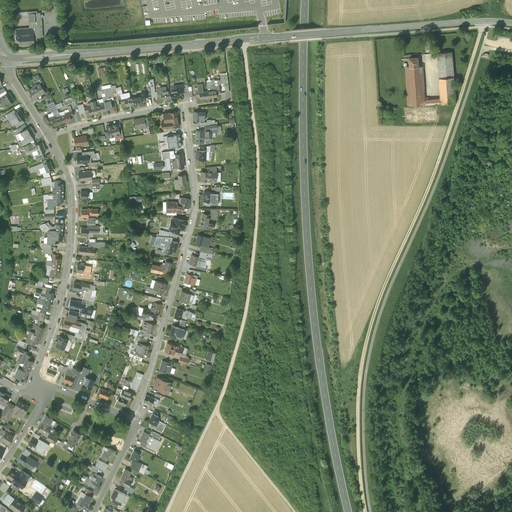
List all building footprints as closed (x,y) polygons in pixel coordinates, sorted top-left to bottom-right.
[(40,18),(40,13),(36,13),(36,11),(28,12),(29,22),(30,22),(31,29),(21,30),(21,36),(33,35),(33,33),(36,33),(36,35),(37,38),(39,38),(39,37),(42,37),(42,29),(41,18),(40,18)] [(33,35),(21,36),(21,30),(21,28),(16,29),(17,41),(19,41),(19,45),(34,43),(34,41),(33,36),(33,35)] [(452,52),(437,53),(439,78),(453,77),(454,77),(452,52)] [(418,58),(410,58),(410,67),(418,67),(418,58)] [(418,67),(410,67),(406,67),(406,78),(419,78),(418,67)] [(229,92),(227,75),(221,76),(222,84),(225,84),(226,93),(229,92)] [(453,77),(439,78),(441,104),(455,103),(453,77)] [(419,78),(406,78),(408,105),(421,105),(420,99),(419,78)] [(206,82),(207,91),(216,90),(215,89),(219,88),(219,90),(220,90),(219,80),(206,82)] [(40,85),(33,89),(33,88),(29,91),(34,99),(44,92),(40,85)] [(110,86),(111,88),(113,97),(118,96),(117,91),(116,88),(115,85),(110,86)] [(165,89),(164,87),(157,88),(158,97),(162,96),(161,93),(165,92),(169,91),(169,88),(165,89)] [(106,97),(106,99),(110,98),(111,97),(113,97),(111,88),(104,89),(105,93),(106,97)] [(9,92),(0,97),(0,104),(2,107),(4,106),(6,106),(6,105),(14,100),(9,92)] [(120,95),(120,96),(120,97),(121,104),(125,103),(125,106),(134,104),(132,98),(130,98),(129,93),(122,95),(120,95)] [(140,96),(132,98),(134,104),(142,103),(141,100),(141,96),(140,96)] [(63,100),(66,105),(71,103),(72,102),(70,97),(63,100)] [(53,101),(48,104),(51,111),(52,111),(53,113),(54,116),(56,116),(56,118),(60,116),(53,101)] [(79,114),(85,112),(84,107),(83,104),(77,105),(79,114)] [(97,106),(96,106),(98,112),(106,110),(104,104),(97,106)] [(64,109),(66,115),(69,114),(70,117),(74,116),(71,106),(64,109)] [(91,107),(88,108),(89,111),(90,115),(98,112),(96,106),(91,107)] [(14,110),(6,115),(13,125),(14,124),(18,121),(14,114),(15,113),(14,110)] [(15,113),(14,114),(18,121),(22,119),(25,118),(20,110),(15,113)] [(176,112),(165,114),(165,122),(166,122),(177,121),(176,112)] [(66,115),(61,116),(63,123),(71,120),(70,117),(69,114),(66,115)] [(56,118),(53,119),(54,122),(55,125),(63,123),(61,116),(56,118)] [(144,118),(133,119),(135,129),(146,127),(145,126),(144,118)] [(18,121),(14,124),(16,128),(24,123),(22,119),(18,121)] [(30,127),(24,130),(26,133),(28,137),(29,138),(32,136),(35,134),(30,127)] [(209,129),(204,129),(205,131),(203,131),(203,132),(196,131),(195,140),(202,140),(202,142),(203,143),(208,143),(208,142),(210,142),(210,137),(209,136),(209,133),(209,129)] [(24,139),(18,142),(20,147),(33,140),(32,136),(29,138),(28,137),(24,139)] [(42,143),(35,146),(39,154),(43,152),(45,151),(42,143)] [(34,146),(28,149),(26,150),(27,154),(34,151),(37,159),(44,156),(43,152),(39,154),(35,146),(34,146)] [(94,151),(82,152),(82,155),(76,156),(77,164),(88,162),(88,157),(90,158),(96,158),(95,153),(94,153),(94,151)] [(183,162),(176,163),(176,159),(170,160),(171,169),(183,167),(183,162)] [(46,171),(43,164),(42,162),(28,168),(30,172),(38,168),(40,173),(43,172),(46,171)] [(50,162),(43,164),(46,171),(46,173),(48,172),(53,170),(50,162)] [(206,172),(201,172),(201,181),(215,181),(215,172),(212,172),(206,172)] [(184,175),(178,176),(178,179),(174,180),(176,189),(184,188),(183,184),(186,183),(184,175)] [(211,192),(204,192),(203,201),(211,202),(210,204),(217,205),(218,193),(218,192),(211,192)] [(60,202),(56,202),(56,193),(52,194),(52,199),(46,199),(47,209),(54,209),(54,206),(60,206),(60,202)] [(178,202),(177,202),(166,202),(166,212),(176,212),(176,210),(182,211),(183,209),(183,207),(180,206),(182,198),(179,198),(178,202)] [(189,200),(182,198),(180,206),(183,207),(186,208),(189,200)] [(210,215),(202,213),(199,227),(207,229),(207,228),(213,229),(214,224),(208,223),(209,219),(210,215)] [(186,221),(173,218),(170,230),(178,232),(179,229),(183,230),(186,221)] [(48,223),(40,225),(41,225),(41,226),(40,226),(41,229),(42,229),(42,230),(43,231),(48,231),(56,231),(56,226),(55,226),(53,228),(52,228),(48,222),(47,222),(48,223)] [(56,231),(48,231),(48,243),(51,243),(54,243),(54,235),(56,235),(56,231)] [(209,238),(197,235),(195,244),(207,247),(209,238)] [(168,237),(156,236),(156,240),(155,240),(154,245),(157,245),(155,253),(164,255),(165,252),(171,254),(172,250),(175,251),(178,243),(172,241),(172,239),(172,237),(168,237)] [(89,242),(88,247),(86,247),(85,255),(94,256),(95,248),(95,242),(89,242)] [(210,254),(200,252),(199,257),(198,260),(201,261),(206,263),(207,260),(211,261),(213,254),(210,254)] [(199,257),(192,255),(189,264),(196,266),(198,260),(199,257)] [(172,263),(166,261),(165,264),(164,267),(163,270),(166,270),(170,271),(172,263)] [(206,263),(201,261),(200,267),(210,270),(211,264),(206,263)] [(160,266),(152,264),(150,271),(161,274),(161,273),(165,274),(166,270),(163,270),(164,267),(160,266)] [(184,282),(191,284),(195,285),(197,277),(194,276),(187,274),(184,282)] [(156,281),(153,289),(147,287),(146,291),(160,295),(161,291),(157,290),(160,282),(156,281)] [(89,284),(81,283),(80,284),(74,282),(73,290),(79,291),(80,288),(82,289),(81,290),(84,290),(83,295),(92,297),(93,290),(88,289),(89,284)] [(166,284),(160,282),(157,290),(161,291),(164,292),(166,284)] [(189,293),(182,291),(179,300),(191,303),(194,295),(189,293)] [(50,293),(47,292),(46,296),(45,300),(52,302),(54,294),(50,293)] [(52,302),(45,300),(44,305),(43,309),(46,309),(49,310),(52,302)] [(76,302),(70,300),(68,308),(75,309),(75,307),(77,302),(76,302)] [(82,302),(76,301),(76,302),(77,302),(75,307),(80,308),(79,313),(78,313),(77,315),(90,318),(92,310),(84,308),(85,303),(82,302)] [(154,302),(153,305),(152,304),(150,310),(143,308),(142,313),(150,316),(157,317),(160,304),(154,302)] [(192,313),(186,310),(185,311),(185,312),(183,312),(184,311),(176,309),(174,318),(181,320),(182,317),(183,318),(185,317),(190,319),(192,313)] [(71,321),(65,319),(63,327),(69,328),(70,326),(71,321)] [(76,321),(71,320),(71,321),(70,326),(79,329),(81,323),(76,321)] [(145,322),(144,322),(143,322),(142,327),(143,327),(142,329),(140,329),(139,333),(148,336),(149,336),(150,332),(152,333),(155,324),(152,324),(145,322)] [(41,327),(38,326),(36,329),(35,333),(41,336),(44,328),(41,327)] [(179,328),(172,326),(169,335),(178,337),(179,337),(179,338),(182,339),(184,330),(179,328)] [(35,333),(30,331),(27,340),(28,340),(27,343),(28,344),(33,346),(35,342),(32,341),(35,333)] [(88,334),(83,332),(82,335),(75,333),(74,336),(86,341),(88,334)] [(35,333),(32,341),(35,342),(38,344),(41,336),(35,333)] [(67,340),(59,336),(56,346),(59,348),(64,349),(67,340)] [(142,344),(138,343),(134,355),(143,357),(144,353),(140,352),(142,344)] [(179,347),(167,343),(164,352),(171,354),(172,355),(173,355),(174,355),(180,356),(181,356),(182,355),(182,354),(181,353),(182,350),(183,347),(182,347),(182,346),(179,345),(179,347)] [(149,346),(142,344),(140,352),(144,353),(146,354),(149,346)] [(27,352),(16,347),(14,350),(21,353),(17,361),(24,364),(25,362),(23,362),(27,355),(26,354),(27,352)] [(211,352),(208,351),(206,359),(208,360),(213,361),(215,354),(211,352)] [(31,357),(27,355),(23,362),(25,362),(24,364),(23,367),(29,369),(32,362),(29,360),(31,357)] [(169,363),(162,361),(160,370),(167,372),(169,363)] [(58,366),(50,362),(45,374),(53,377),(58,366)] [(169,363),(167,372),(176,375),(177,369),(174,368),(174,365),(169,363)] [(21,371),(20,370),(17,377),(21,379),(22,376),(25,377),(29,369),(23,367),(21,371)] [(71,371),(68,369),(66,374),(74,378),(77,370),(73,368),(71,371)] [(137,372),(130,388),(136,390),(143,375),(137,372)] [(74,378),(66,374),(63,381),(71,384),(74,378)] [(168,381),(163,379),(163,380),(157,378),(156,380),(154,379),(153,382),(155,383),(153,387),(160,389),(159,391),(166,394),(167,391),(169,392),(171,383),(168,382),(168,381)] [(92,385),(84,381),(81,388),(89,392),(92,385)] [(110,392),(101,389),(99,396),(107,399),(110,392)] [(123,390),(122,390),(122,391),(119,396),(128,400),(130,401),(133,394),(129,392),(128,393),(127,392),(123,390)] [(2,392),(0,395),(0,398),(7,403),(10,396),(2,392)] [(154,398),(146,395),(143,402),(151,405),(154,398)] [(119,396),(119,398),(118,400),(117,403),(125,406),(128,400),(119,396)] [(7,403),(0,398),(0,403),(6,407),(8,404),(7,403)] [(21,402),(18,400),(13,409),(15,411),(14,413),(22,418),(28,407),(21,403),(21,402)] [(8,404),(6,407),(2,413),(6,415),(7,413),(9,408),(11,405),(8,404)] [(161,433),(165,425),(157,420),(158,417),(153,414),(149,422),(151,423),(149,426),(161,433)] [(172,418),(163,414),(162,416),(161,418),(170,423),(172,418)] [(52,419),(46,416),(42,424),(48,427),(50,423),(52,419)] [(48,427),(42,424),(38,431),(47,436),(51,428),(49,427),(48,427)] [(81,434),(73,430),(66,445),(68,446),(73,449),(74,446),(81,434)] [(9,434),(6,432),(5,432),(3,436),(0,441),(2,442),(8,446),(13,437),(9,434)] [(161,436),(152,432),(151,434),(150,437),(159,441),(161,436)] [(149,436),(144,433),(140,440),(143,442),(145,443),(147,440),(149,436)] [(51,436),(49,435),(47,438),(46,440),(54,444),(57,439),(51,436)] [(143,442),(141,445),(154,451),(159,441),(150,437),(149,436),(147,440),(145,443),(143,442)] [(38,441),(32,437),(28,444),(34,447),(36,444),(38,441)] [(107,453),(105,456),(108,458),(111,459),(115,452),(109,449),(107,453)] [(140,454),(134,451),(130,459),(133,460),(136,462),(138,458),(140,454)] [(27,455),(22,452),(17,460),(18,461),(22,455),(27,458),(27,457),(27,455)] [(22,455),(18,461),(23,464),(25,462),(27,458),(22,455)] [(36,464),(34,467),(38,469),(43,460),(40,458),(36,464)] [(138,458),(136,462),(133,460),(131,464),(134,465),(140,468),(142,464),(138,462),(139,459),(138,458)] [(104,472),(108,465),(98,460),(95,467),(99,469),(104,472)] [(25,462),(23,464),(32,471),(34,467),(36,464),(32,461),(29,465),(25,462)] [(140,468),(134,465),(133,467),(132,469),(143,474),(145,470),(140,468)] [(131,473),(125,470),(121,477),(121,478),(127,481),(129,477),(131,473)] [(21,474),(19,477),(11,471),(6,477),(14,483),(22,489),(30,477),(22,472),(21,474)] [(102,478),(95,474),(91,481),(86,478),(83,483),(87,485),(90,486),(89,486),(94,489),(96,484),(98,485),(101,479),(102,478)] [(129,477),(127,481),(121,478),(119,483),(124,485),(125,485),(126,485),(129,487),(131,483),(130,482),(132,478),(129,477)] [(11,488),(10,488),(4,483),(2,486),(0,488),(7,493),(11,488)] [(129,487),(126,485),(125,488),(124,489),(132,494),(134,489),(129,487)] [(115,489),(111,497),(114,499),(117,500),(119,497),(121,493),(115,489)] [(34,493),(31,499),(40,504),(43,498),(34,493)] [(2,502),(9,507),(14,499),(7,494),(2,502)] [(83,499),(82,502),(85,504),(87,505),(91,498),(86,494),(83,499)] [(14,499),(9,507),(15,511),(21,511),(26,507),(14,499)]
